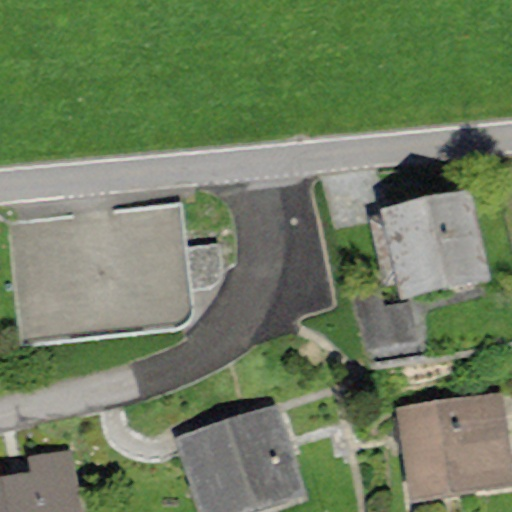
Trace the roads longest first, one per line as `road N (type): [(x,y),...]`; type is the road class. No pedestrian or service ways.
road 1 (residential): [(263,166),(280,257),(272,314),(227,346),(0,415)]
road 2 (residential): [(263,166),(0,185)]
road 3 (residential): [(511,140),(263,166)]
